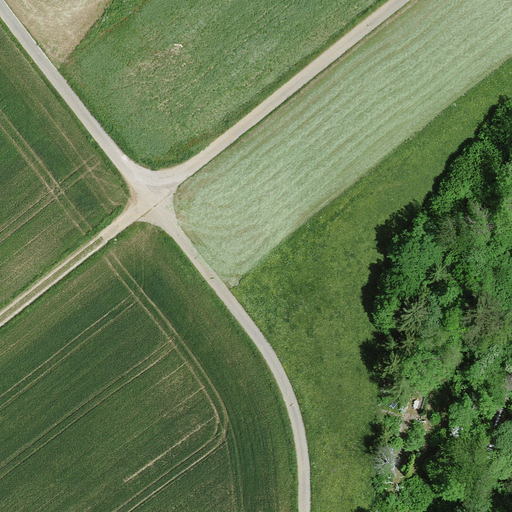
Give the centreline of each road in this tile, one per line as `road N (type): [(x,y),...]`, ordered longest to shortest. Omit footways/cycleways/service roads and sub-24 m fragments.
road 1 (unclassified): [(148,199),(273,362),(299,436),(304,511)]
road 2 (unclassified): [(148,199),(402,0)]
road 3 (unclassified): [(0,8),(148,199)]
road 4 (track): [(108,237),(0,322)]
